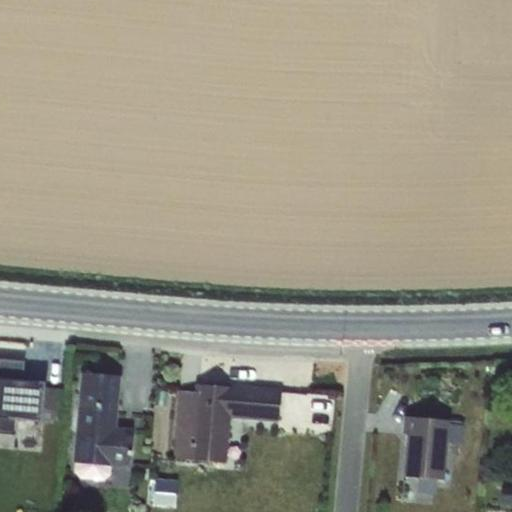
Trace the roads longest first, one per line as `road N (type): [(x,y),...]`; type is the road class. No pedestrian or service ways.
road 1 (residential): [(365,325),(0,300)]
road 2 (residential): [(365,325),(346,511)]
road 3 (residential): [(511,324),(365,325)]
